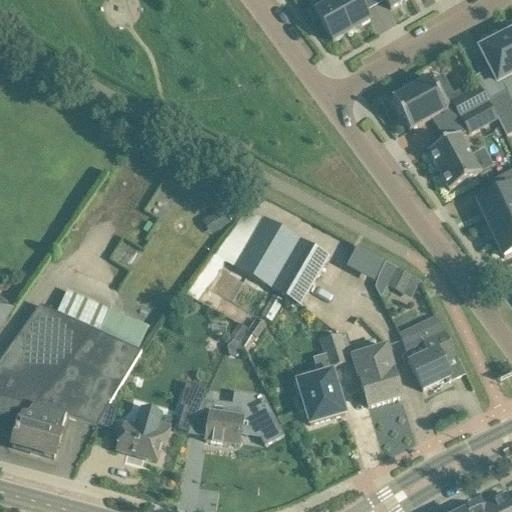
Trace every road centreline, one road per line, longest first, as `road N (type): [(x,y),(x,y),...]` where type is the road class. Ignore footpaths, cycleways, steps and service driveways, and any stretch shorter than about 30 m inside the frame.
road 1 (residential): [(328,99),(511,351)]
road 2 (residential): [(328,99),(498,0)]
road 3 (tertiary): [(511,426),(355,511)]
road 4 (tertiary): [(398,511),(511,452)]
road 5 (residential): [(253,0),(328,99)]
